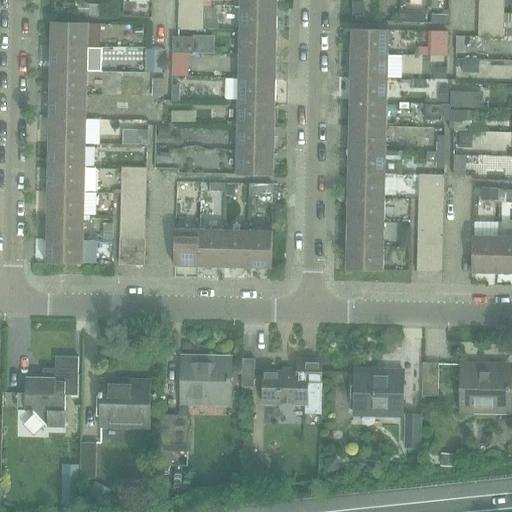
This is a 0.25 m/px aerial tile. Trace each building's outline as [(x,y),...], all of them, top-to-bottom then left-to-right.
[(505,1),(481,0),(478,0),(479,12),(505,13),(505,1)] [(204,6),(179,5),(178,16),(204,17),(204,6)] [(277,7),(240,7),(239,30),(277,31),(277,7)] [(505,13),(479,12),(478,24),(504,25),(505,13)] [(448,15),(430,15),(429,23),(448,24),(448,15)] [(204,17),(178,16),(178,30),(203,30),(204,17)] [(89,23),(51,22),(51,47),(88,48),(89,23)] [(504,25),(478,24),(478,37),(504,38),(504,25)] [(351,29),(351,54),(389,55),(389,30),(351,29)] [(277,31),(239,30),(239,55),(276,56),(277,31)] [(173,37),(172,53),(193,53),(193,37),(173,37)] [(464,53),(465,37),(456,37),(456,53),(464,53)] [(140,41),(143,62),(158,60),(155,39),(140,41)] [(88,48),(51,47),(50,71),(88,72),(88,48)] [(389,55),(351,54),(350,77),(388,78),(389,55)] [(276,56),(239,55),(238,78),(276,79),(276,56)] [(88,72),(50,71),(50,95),(87,96),(88,72)] [(388,78),(350,77),(350,101),(387,102),(388,78)] [(276,79),(238,78),(238,102),(275,103),(276,79)] [(165,79),(152,79),(153,96),(164,97),(165,79)] [(420,96),(419,109),(456,111),(457,99),(478,101),(479,82),(436,79),(435,97),(420,96)] [(180,85),(172,85),(171,101),(179,101),(180,85)] [(87,96),(50,95),(49,118),(87,119),(87,96)] [(387,102),(350,101),(349,125),(387,126),(387,102)] [(275,103),(238,102),(237,126),(275,127),(275,103)] [(87,119),(49,118),(49,143),(86,144),(87,119)] [(135,136),(136,121),(117,119),(116,134),(135,136)] [(387,126),(349,125),(349,150),(386,150),(387,126)] [(275,127),(237,126),(237,150),(274,151),(275,127)] [(438,136),(438,152),(445,152),(446,136),(438,136)] [(86,144),(49,143),(48,167),(86,168),(86,144)] [(511,147),(503,147),(503,157),(511,157),(511,147)] [(274,151),(237,150),(236,175),(274,176),(274,151)] [(386,150),(349,150),(348,173),(386,174),(386,150)] [(445,152),(438,152),(438,156),(430,156),(430,167),(437,167),(437,176),(445,176),(445,152)] [(466,155),(454,155),(453,175),(465,176),(466,155)] [(86,168),(48,167),(47,191),(85,192),(86,168)] [(121,168),(121,180),(146,181),(146,168),(121,168)] [(386,174),(348,173),(348,198),(385,199),(386,174)] [(420,175),(419,188),(444,189),(445,176),(437,176),(420,175)] [(146,181),(121,180),(121,192),(146,193),(146,181)] [(226,183),(209,183),(209,191),(225,192),(226,183)] [(249,184),(249,196),(273,196),(273,184),(249,184)] [(444,189),(419,188),(419,200),(444,201),(444,189)] [(85,192),(47,191),(47,215),(84,215),(85,192)] [(146,193),(121,192),(121,203),(145,204),(146,193)] [(385,199),(348,198),(347,222),(385,223),(385,199)] [(444,201),(419,200),(419,212),(444,212),(444,201)] [(145,204),(121,203),(120,215),(145,216),(145,204)] [(444,212),(419,212),(419,223),(444,224),(444,212)] [(84,215),(47,215),(46,239),(84,240),(84,215)] [(145,216),(120,215),(120,227),(145,228),(145,216)] [(385,223),(347,222),(346,245),(384,246),(385,223)] [(444,224),(419,223),(418,235),(443,235),(444,224)] [(145,228),(120,227),(120,239),(145,240),(145,228)] [(175,229),(174,266),(199,267),(200,229),(175,229)] [(224,230),(200,229),(199,267),(223,267),(224,230)] [(248,230),(224,230),(223,267),(247,268),(248,230)] [(273,231),(248,230),(247,268),(272,269),(273,231)] [(443,235),(418,235),(418,247),(443,247),(443,235)] [(473,235),(472,273),(497,274),(498,236),(473,235)] [(511,236),(498,236),(497,274),(511,273),(511,236)] [(84,240),(46,239),(46,263),(83,264),(84,240)] [(145,240),(120,239),(120,251),(144,252),(145,240)] [(384,246),(346,245),(346,270),(383,271),(384,246)] [(443,247),(418,247),(418,259),(443,259),(443,247)] [(144,252),(120,251),(119,265),(144,265),(144,252)] [(443,259),(418,259),(417,272),(442,272),(443,259)] [(79,357),(56,356),(55,379),(26,378),(26,393),(18,393),(17,409),(29,410),(29,412),(34,412),(34,410),(37,410),(48,423),(48,426),(65,426),(66,395),(78,395),(78,377),(79,357)] [(209,363),(183,363),(182,403),(230,404),(231,358),(209,358),(209,363)] [(255,359),(243,359),(242,387),(254,387),(255,359)] [(321,361),(299,360),(298,373),(265,372),(264,402),(306,403),(306,411),(320,411),(321,361)] [(423,363),(423,364),(422,396),(438,396),(439,363),(423,363)] [(463,364),(462,401),(462,410),(475,411),(475,406),(509,407),(508,412),(510,412),(511,373),(484,372),(485,364),(463,364)] [(403,371),(382,370),(382,374),(355,373),(355,409),(386,410),(386,415),(402,415),(403,371)] [(131,385),(102,385),(102,392),(100,392),(100,397),(102,397),(101,427),(149,428),(150,381),(131,380),(131,385)] [(419,415),(405,414),(405,446),(405,450),(418,451),(418,447),(419,447),(419,415)] [(188,415),(161,415),(160,446),(187,446),(188,415)] [(95,479),(95,477),(96,443),(80,442),(79,479),(95,479)]
